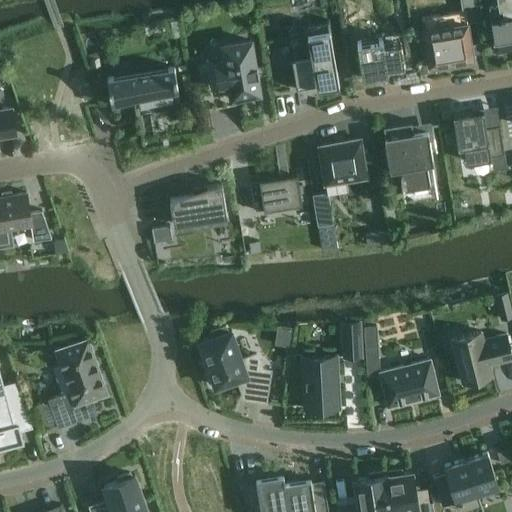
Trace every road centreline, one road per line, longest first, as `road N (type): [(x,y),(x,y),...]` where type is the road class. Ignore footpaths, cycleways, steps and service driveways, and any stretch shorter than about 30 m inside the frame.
road 1 (residential): [(511,80),(314,122),(181,164),(106,202)]
road 2 (residential): [(511,402),(414,433),(333,442),(247,432),(162,399)]
road 3 (residential): [(106,202),(154,322),(162,399)]
road 4 (residential): [(162,399),(71,463),(0,481)]
road 5 (residential): [(0,166),(58,155),(94,173),(106,202)]
